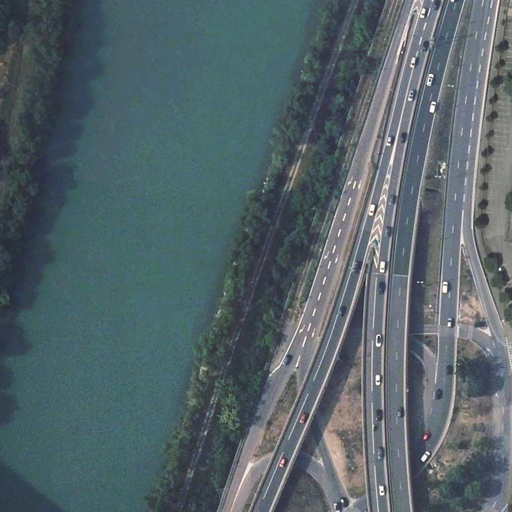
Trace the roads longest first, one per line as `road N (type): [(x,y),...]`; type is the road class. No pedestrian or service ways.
road 1 (track): [(174,511),(356,0)]
road 2 (motorway): [(417,51),(340,328),(264,511)]
road 3 (motorway): [(417,51),(382,274),(383,511)]
road 4 (track): [(395,0),(292,312),(281,377)]
road 5 (trunk): [(410,0),(302,346)]
road 6 (trunk): [(402,276),(420,145),(456,0)]
road 7 (motorway): [(404,511),(402,276)]
road 8 (trunk): [(456,188),(483,0)]
road 9 (trunk): [(500,355),(456,188)]
road 10 (unclassified): [(302,346),(261,413),(235,498)]
road 11 (trunk): [(448,329),(456,188)]
road 12 (tertiary): [(499,494),(500,355)]
road 13 (tertiary): [(302,346),(302,385),(329,481)]
road 14 (trunk): [(358,511),(422,456),(442,411)]
road 15 (unclassified): [(235,498),(258,467),(281,457),(304,460),(329,481)]
